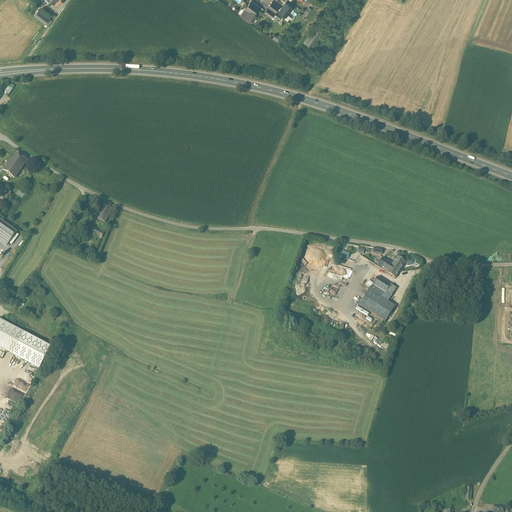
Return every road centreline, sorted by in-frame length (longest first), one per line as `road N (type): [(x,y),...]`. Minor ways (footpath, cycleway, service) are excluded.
road 1 (residential): [(511,264),(435,264),(370,242),(177,224),(79,186),(0,135)]
road 2 (primary): [(0,74),(102,68),(224,79),(304,98),(511,175)]
road 3 (track): [(304,98),(248,229)]
